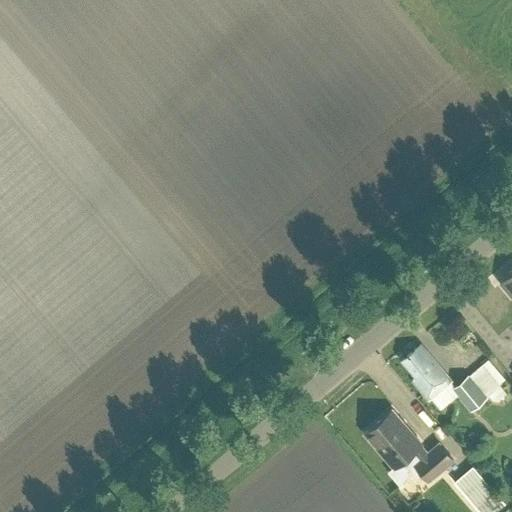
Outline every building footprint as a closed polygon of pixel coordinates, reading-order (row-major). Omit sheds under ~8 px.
[(404,358),(418,375),(414,378),(430,398),(453,379),(426,348),(422,351),(418,346),(404,358)] [(487,358),(467,374),(486,396),(488,394),(491,399),(498,400),(507,392),(498,383),(504,378),(487,358)] [(452,387),(470,409),(486,396),(467,374),(452,387)] [(420,468),(430,480),(455,459),(440,442),(429,452),(423,444),(394,408),(366,432),(396,467),(391,471),(402,484),(420,468)] [(456,482),(478,507),(496,492),(474,467),(456,482)]
